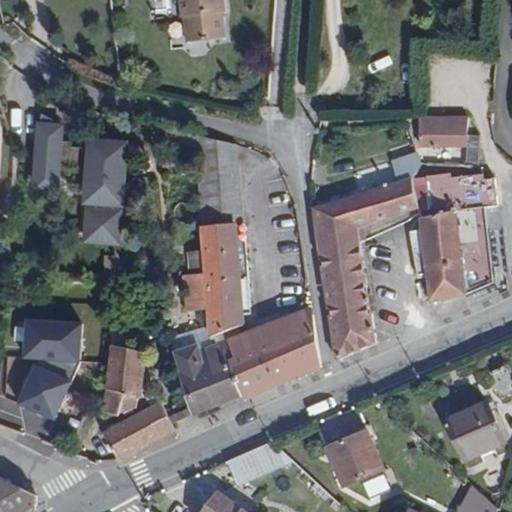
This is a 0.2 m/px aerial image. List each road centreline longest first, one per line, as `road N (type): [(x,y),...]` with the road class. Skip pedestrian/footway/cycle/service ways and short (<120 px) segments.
road 1 (residential): [(334,390),(287,139),(151,114),(56,75),(0,33)]
road 2 (tertiary): [(89,497),(334,390)]
road 3 (tertiary): [(334,390),(511,313)]
road 4 (unknown): [(273,136),(286,0)]
